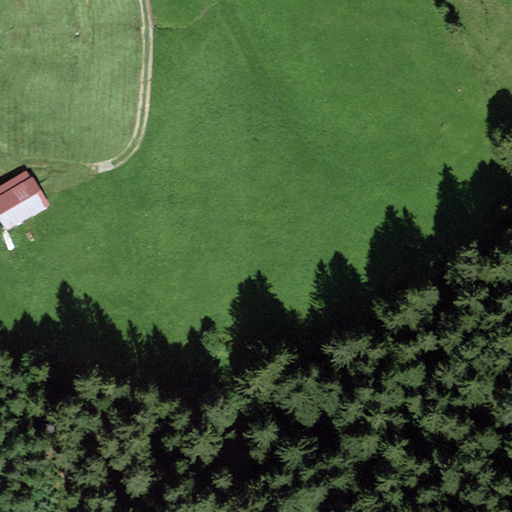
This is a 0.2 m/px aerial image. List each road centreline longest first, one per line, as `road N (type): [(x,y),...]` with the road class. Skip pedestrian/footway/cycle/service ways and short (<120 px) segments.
road 1 (track): [(0,173),(108,165),(144,294),(294,511)]
road 2 (track): [(142,0),(144,114),(126,155),(108,165)]
